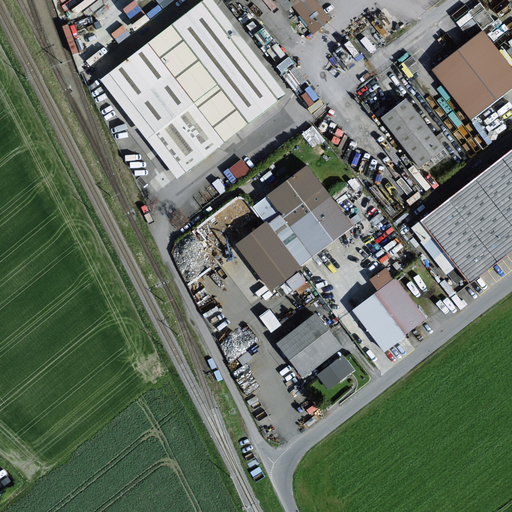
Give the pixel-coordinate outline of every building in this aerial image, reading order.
[(283,93),(209,0),(204,0),(104,79),(179,175),(199,159),(262,110),(283,93)] [(330,18),(315,0),(293,0),(317,29),(330,18)] [(511,88),(511,66),(486,31),(436,68),(473,117),(511,88)] [(401,63),(409,73),(421,64),(414,53),(401,63)] [(444,147),(407,99),(383,118),(420,166),(444,147)] [(511,247),(511,150),(423,220),(470,280),(511,247)] [(232,180),(250,170),(243,158),(225,168),(232,180)] [(271,195),(293,225),(332,197),(310,167),(271,195)] [(353,226),(332,197),(293,225),(314,254),(353,226)] [(300,267),(268,223),(240,244),(272,287),(300,267)] [(426,319),(396,280),(378,294),(407,333),(426,319)] [(386,348),(407,333),(378,294),(357,310),(386,348)] [(270,306),(260,313),(271,329),(281,322),(270,306)] [(342,347),(317,315),(281,343),(305,375),(342,347)] [(354,369),(344,357),(320,374),(330,387),(354,369)]
